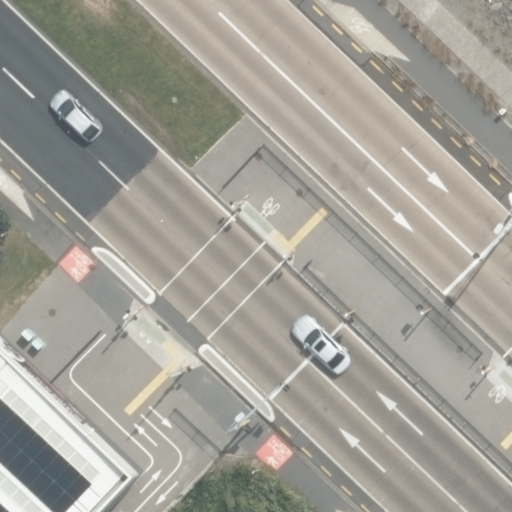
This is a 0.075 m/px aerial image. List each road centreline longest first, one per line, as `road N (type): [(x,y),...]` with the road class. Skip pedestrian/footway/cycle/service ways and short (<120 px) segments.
road 1 (trunk): [(466,511),(0,67)]
road 2 (trunk): [(214,0),(511,287)]
